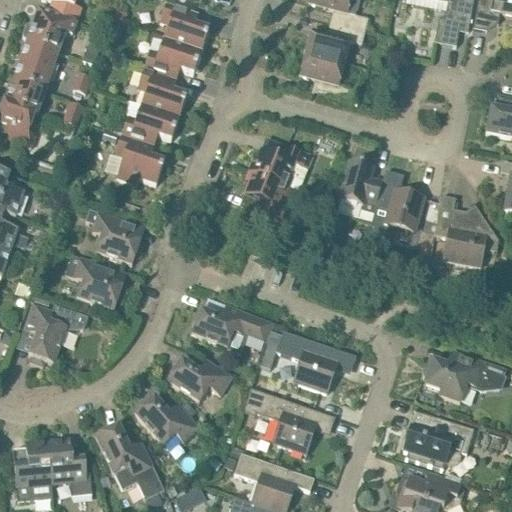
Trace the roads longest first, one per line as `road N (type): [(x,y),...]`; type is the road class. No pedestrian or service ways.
road 1 (residential): [(339,511),(383,378),(377,344),(356,329),(171,264)]
road 2 (residential): [(0,410),(53,408),(112,380),(150,332),(171,264)]
road 3 (residential): [(171,264),(221,119),(248,100)]
road 4 (residential): [(397,142),(445,154),(464,81),(416,69)]
road 5 (residential): [(248,100),(397,142)]
